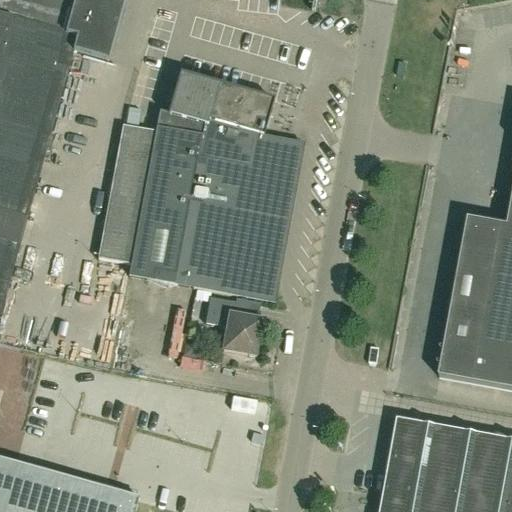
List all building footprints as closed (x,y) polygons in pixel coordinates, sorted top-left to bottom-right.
[(0,0),(0,317),(73,53),(107,63),(121,11),(83,0),(0,0)] [(275,103),(181,77),(169,118),(161,115),(127,280),(275,307),(305,145),(266,138),(275,103)] [(511,207),(508,228),(468,221),(439,379),(511,391),(511,207)] [(255,358),(262,323),(233,318),(236,305),(211,300),(206,324),(228,329),(224,352),(255,358)] [(511,511),(511,442),(398,421),(383,506),(381,511),(511,511)] [(0,511),(133,511),(137,501),(0,462),(0,511)]
